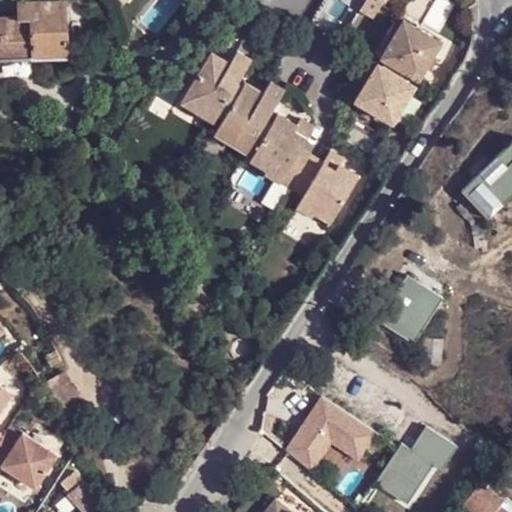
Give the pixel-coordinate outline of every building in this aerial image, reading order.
[(374,16),(383,0),(365,0),(361,9),(374,16)] [(0,60),(62,59),(61,4),(18,3),(18,18),(0,19),(0,60)] [(419,78),(441,41),(404,19),(399,27),(382,56),(419,78)] [(382,56),(399,27),(392,23),(375,51),(377,53),(382,56)] [(214,121),(251,59),(237,51),(230,63),(212,53),(186,97),(204,107),(200,113),(214,121)] [(361,91),(378,63),(371,59),(353,87),(361,91)] [(393,122),(415,85),(378,63),(361,91),(356,100),(393,122)] [(247,152),(284,89),(270,81),(263,93),(245,83),(220,126),(237,136),(233,143),(247,152)] [(200,113),(204,107),(186,97),(182,103),(200,113)] [(297,191),(317,157),(301,147),(313,126),(301,119),(298,124),(278,113),(253,157),(268,166),(265,172),(297,191)] [(233,143),(237,136),(220,126),(215,132),(233,143)] [(511,142),(463,188),(489,215),(511,193),(511,142)] [(333,219),(359,175),(340,164),(344,158),(330,150),(324,161),(317,157),(297,191),(303,196),(297,207),(313,216),(317,209),(333,219)] [(265,172),(268,166),(253,157),(249,163),(265,172)] [(313,216),(329,225),(333,219),(317,209),(313,216)] [(446,299),(409,277),(380,321),(416,344),(446,299)] [(354,295),(339,285),(329,299),(344,309),(354,295)] [(355,328),(365,318),(354,306),(343,317),(355,328)] [(443,339),(426,338),(425,364),(442,364),(443,339)] [(60,360),(55,350),(45,356),(50,366),(60,360)] [(0,420),(16,393),(0,382),(0,450),(8,437),(0,433),(0,420)] [(72,382),(53,393),(79,438),(98,427),(72,382)] [(376,431),(324,396),(291,447),(315,466),(332,440),(359,457),(376,431)] [(460,445),(428,424),(418,439),(420,441),(415,449),(413,447),(404,441),(377,482),(401,497),(427,458),(435,463),(444,469),(460,445)] [(57,453),(13,428),(8,437),(0,450),(0,463),(38,484),(57,453)] [(427,458),(401,497),(409,502),(435,463),(427,458)] [(471,507),(477,511),(494,511),(502,502),(504,504),(507,500),(489,486),(471,507)] [(299,511),(276,494),(261,511),(299,511)] [(107,511),(101,497),(88,505),(91,511),(107,511)] [(511,511),(504,504),(502,502),(494,511),(511,511)]
